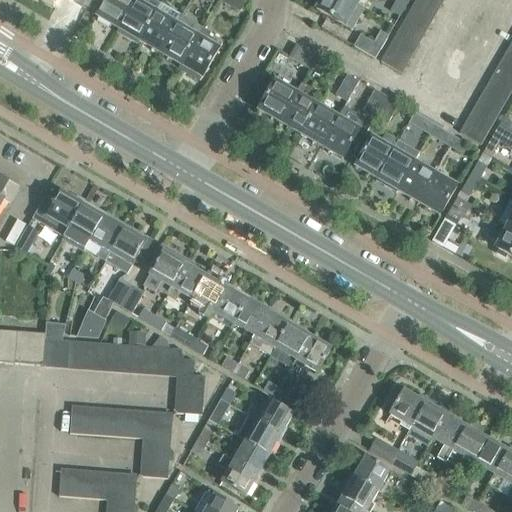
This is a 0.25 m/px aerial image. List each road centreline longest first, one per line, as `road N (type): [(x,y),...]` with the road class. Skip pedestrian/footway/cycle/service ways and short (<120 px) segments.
road 1 (tertiary): [(410,302),(187,171)]
road 2 (residential): [(287,511),(410,302)]
road 3 (tertiary): [(187,171),(0,61)]
road 4 (residential): [(187,171),(270,28),(277,0)]
